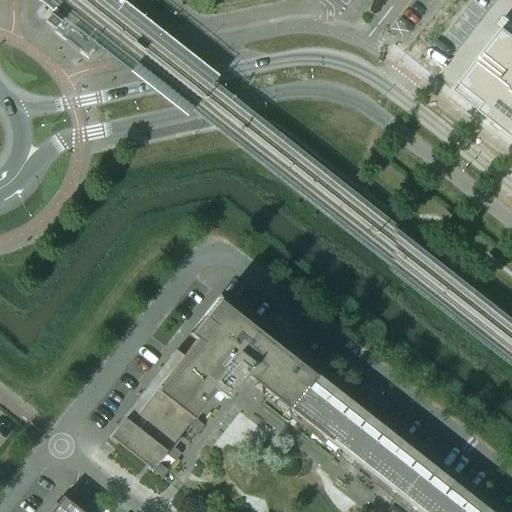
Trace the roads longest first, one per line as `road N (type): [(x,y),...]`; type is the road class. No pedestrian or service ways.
road 1 (tertiary): [(18,172),(78,136),(317,89),(360,103),(511,221)]
road 2 (tertiary): [(511,187),(342,62),(300,60),(34,110),(12,106)]
road 3 (residential): [(511,476),(220,254)]
road 4 (residential): [(58,444),(197,259),(220,254)]
